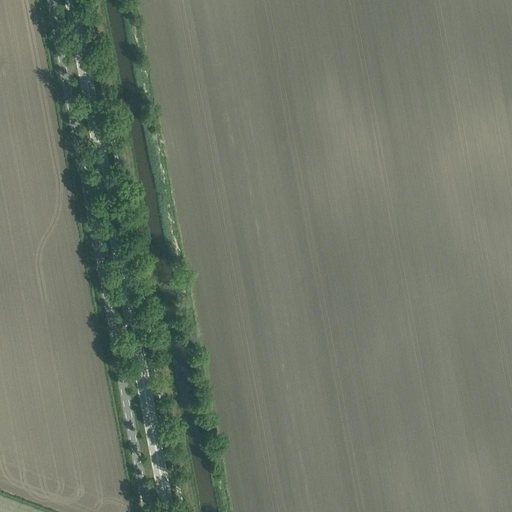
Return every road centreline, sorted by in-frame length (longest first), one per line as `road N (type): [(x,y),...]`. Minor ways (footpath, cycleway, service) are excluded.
road 1 (primary): [(167,511),(70,0)]
road 2 (unclassified): [(148,511),(52,0)]
